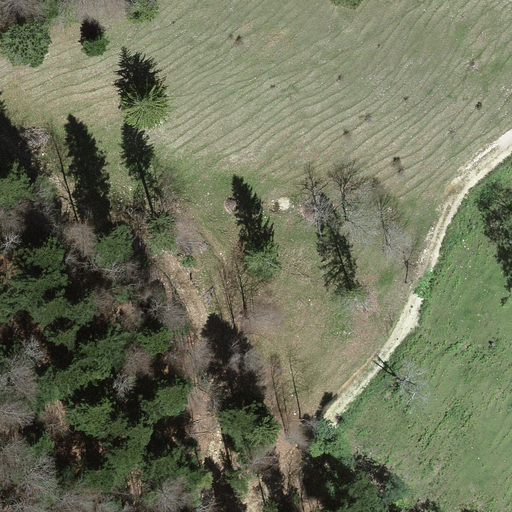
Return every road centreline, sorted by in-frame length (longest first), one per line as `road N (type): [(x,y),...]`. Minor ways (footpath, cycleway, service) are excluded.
road 1 (track): [(231,511),(292,462),(397,337),(460,192),(511,143)]
road 2 (track): [(215,367),(222,423),(216,511)]
